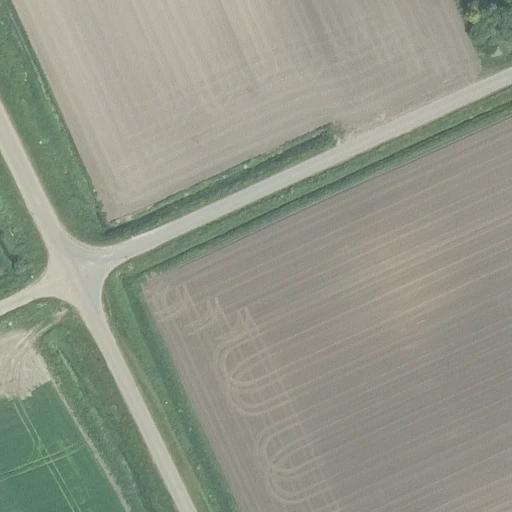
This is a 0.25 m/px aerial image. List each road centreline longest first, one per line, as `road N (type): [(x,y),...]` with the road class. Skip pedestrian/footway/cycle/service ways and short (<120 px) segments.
road 1 (unclassified): [(72,277),(511,75)]
road 2 (unclassified): [(183,511),(72,277)]
road 3 (unclassified): [(72,277),(0,130)]
